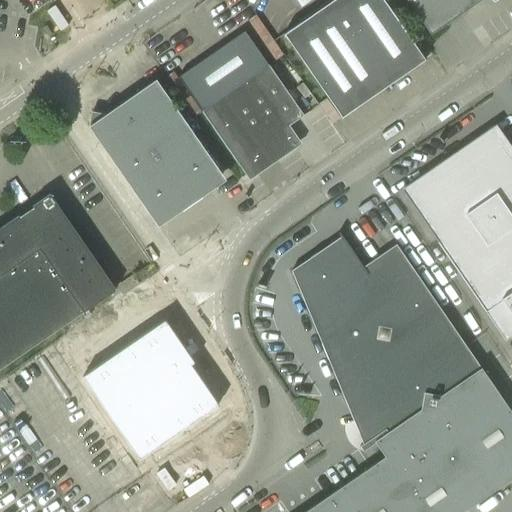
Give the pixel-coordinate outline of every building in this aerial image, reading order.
[(332,0),(316,11),(283,34),(341,118),(425,60),(383,0),(332,0)] [(291,0),(300,12),(317,0),(291,0)] [(406,0),(430,35),(480,0),(491,0),(493,2),(495,0),(406,0)] [(244,30),(177,77),(201,111),(268,65),(244,30)] [(268,65),(201,111),(249,180),(251,179),(249,177),(299,143),(287,127),(303,115),(268,65)] [(121,104),(119,117),(91,112),(89,127),(152,218),(166,220),(169,206),(201,184),(216,186),(218,172),(213,163),(155,80),(121,104)] [(511,149),(495,125),(401,189),(485,311),(505,339),(511,334),(511,149)] [(18,153),(0,165),(0,255),(58,339),(118,298),(18,153)] [(303,511),(462,511),(511,478),(511,413),(396,244),(363,266),(339,232),(337,233),(340,237),(291,270),(342,395),(371,438),(359,446),(363,451),(375,443),(385,457),(303,511)] [(193,362),(164,320),(82,377),(139,459),(218,405),(190,364),(193,362)]
